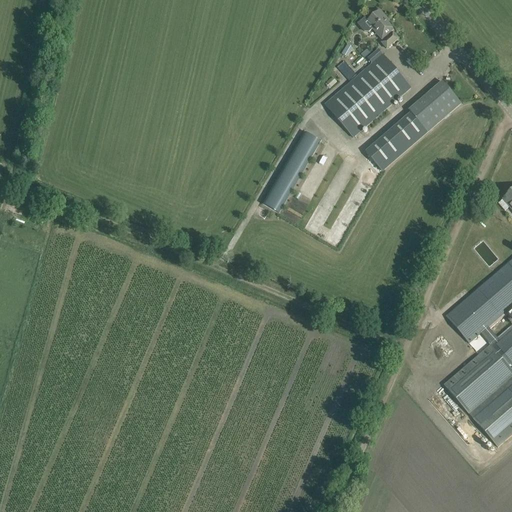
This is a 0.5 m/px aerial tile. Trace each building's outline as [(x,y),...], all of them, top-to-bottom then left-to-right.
[(380,11),(370,19),(367,17),(358,25),(359,26),(365,32),(369,33),(372,29),(383,42),(382,43),(387,49),(398,39),(393,33),(392,34),(391,32),(393,30),(385,20),(387,19),(380,11)] [(346,58),(353,50),(348,44),(341,54),(346,58)] [(367,60),(372,65),(325,106),(353,138),(411,88),(383,56),(378,50),(367,60)] [(329,90),(335,85),(337,83),(333,78),(325,84),(329,90)] [(410,111),(412,114),(366,153),(382,172),(461,104),(443,83),(410,111)] [(304,133),(262,205),(279,215),(321,142),(304,133)] [(344,165),(326,198),(334,202),(332,206),(340,211),(361,175),(344,165)] [(511,192),(498,204),(505,212),(510,207),(511,210),(511,192)] [(511,260),(447,317),(469,344),(480,334),(488,327),(511,306),(511,260)] [(488,327),(480,334),(491,346),(445,386),(466,411),(498,448),(511,436),(511,327),(499,339),(488,327)]
